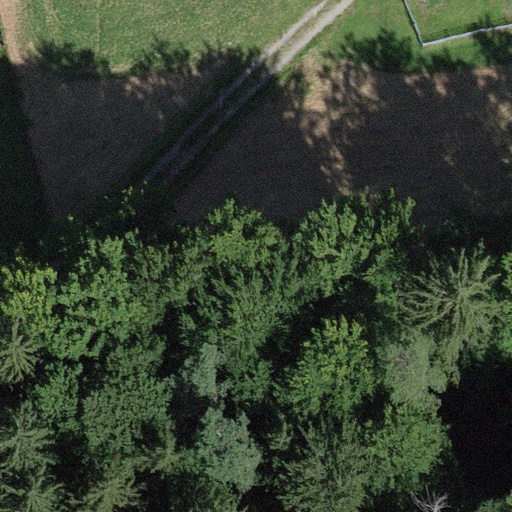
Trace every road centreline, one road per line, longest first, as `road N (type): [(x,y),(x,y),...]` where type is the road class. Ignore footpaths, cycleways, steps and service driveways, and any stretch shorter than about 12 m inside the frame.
road 1 (track): [(511,309),(259,321),(0,386)]
road 2 (track): [(329,0),(0,306)]
